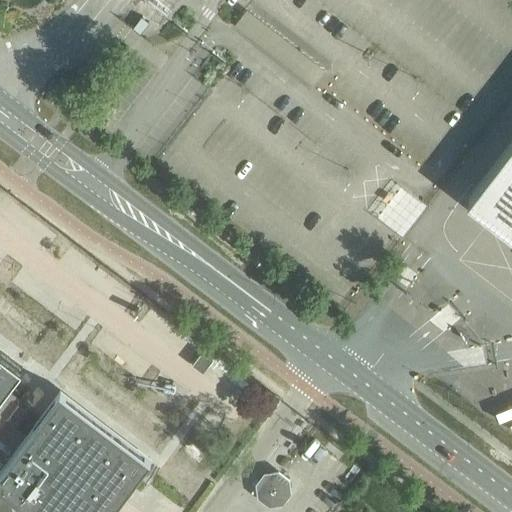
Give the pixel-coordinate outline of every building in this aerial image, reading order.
[(248,6),(234,24),(314,84),(328,66),(248,6)] [(141,32),(149,21),(142,16),(134,26),(141,32)] [(511,140),(469,197),(511,230),(511,140)] [(202,350),(192,363),(203,371),(213,358),(202,350)] [(0,454),(20,428),(16,425),(28,409),(22,404),(21,398),(8,387),(16,378),(23,368),(0,351),(0,454)] [(0,483),(3,486),(0,489),(0,511),(16,511),(24,502),(37,511),(109,511),(138,474),(142,469),(152,456),(61,387),(39,417),(27,433),(20,428),(0,454),(0,483)] [(264,471),(256,482),(258,493),(258,496),(269,505),(272,504),(283,503),(292,492),(290,477),(287,475),(279,469),(264,471)]
